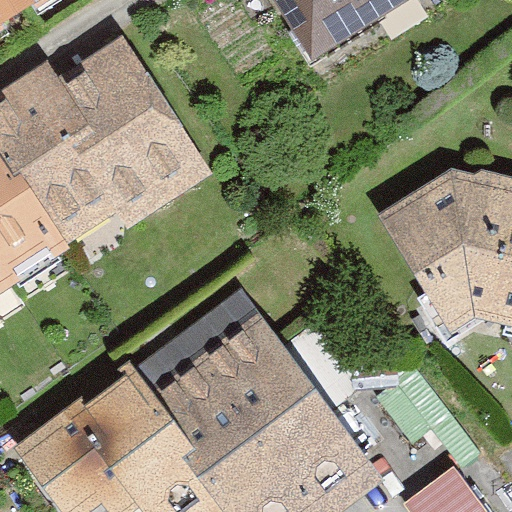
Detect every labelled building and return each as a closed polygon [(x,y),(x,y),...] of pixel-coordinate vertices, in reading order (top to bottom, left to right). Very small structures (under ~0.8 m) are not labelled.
[(0,0),(0,36),(60,0),(0,0)] [(273,0),(316,68),(423,0),(273,0)] [(218,176),(131,40),(74,76),(58,60),(0,96),(0,158),(61,252),(117,211),(130,231),(218,176)] [(0,291),(61,252),(0,158),(0,291)] [(511,187),(456,178),(383,222),(455,336),(483,320),(511,326),(511,187)] [(347,511),(387,482),(240,285),(17,449),(63,511),(87,511),(100,503),(107,511),(134,511),(139,509),(141,511),(347,511)] [(486,511),(454,468),(403,505),(408,511),(486,511)]
